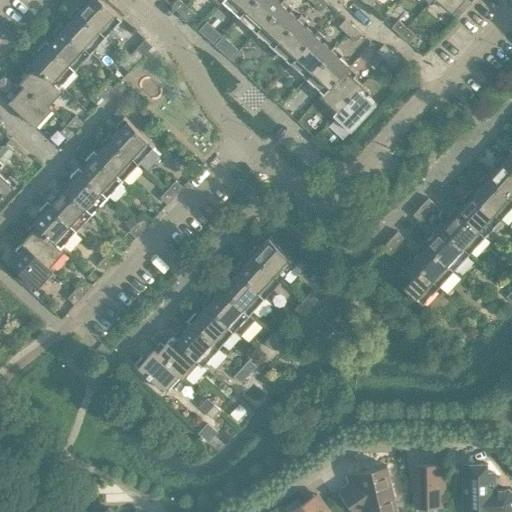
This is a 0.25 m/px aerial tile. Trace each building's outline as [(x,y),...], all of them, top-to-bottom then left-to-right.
[(86,0),(87,1),(80,8),(79,10),(106,35),(122,17),(102,0),(86,0)] [(180,0),(176,0),(171,5),(180,13),(187,6),(180,0)] [(223,0),(240,15),(253,0),(223,0)] [(253,0),(240,15),(257,30),(282,3),(280,2),(278,0),(253,0)] [(285,0),(282,0),(280,2),(282,3),(257,30),(274,46),(298,19),(297,18),(290,11),(293,7),(285,0)] [(325,0),(313,0),(312,1),(322,10),(328,3),(325,0)] [(374,11),(381,3),(377,0),(368,0),(366,3),(374,11)] [(438,0),(452,12),(462,0),(438,0)] [(72,18),(64,25),(63,26),(91,51),(106,35),(79,10),(80,8),(76,5),(68,14),(72,18)] [(187,6),(180,13),(188,21),(195,13),(187,6)] [(301,14),(297,18),(298,19),(274,46),(290,61),(315,34),(314,33),(306,26),(310,22),(301,14)] [(345,18),(338,26),(346,32),(353,25),(345,18)] [(398,19),(391,27),(401,35),(407,28),(398,19)] [(56,35),(49,42),(48,43),(75,68),(91,51),(63,26),(64,25),(61,22),(53,31),(56,35)] [(353,25),(346,32),(355,41),(362,34),(353,25)] [(415,35),(407,28),(401,35),(408,42),(415,35)] [(317,30),(314,33),(315,34),(290,61),(307,77),(332,49),(331,48),(323,41),(326,38),(317,30)] [(41,51),(33,60),(60,85),(61,84),(75,68),(48,43),(49,42),(46,39),(37,48),(41,51)] [(383,44),(376,51),(385,59),(392,52),(383,44)] [(334,45),(331,48),(332,49),(307,77),(323,91),(324,92),(349,65),(340,57),(343,53),(334,45)] [(144,54),(137,48),(129,56),(136,63),(144,54)] [(400,59),(392,52),(385,59),(393,67),(400,59)] [(136,63),(129,56),(121,64),(129,71),(136,63)] [(29,71),(21,80),(48,105),(49,104),(64,87),(61,84),(60,85),(33,60),(25,68),(29,71)] [(324,92),(323,91),(319,95),(336,110),(337,111),(362,84),(353,76),(357,72),(349,65),(324,92)] [(53,107),(49,104),(48,105),(21,80),(13,88),(17,92),(8,101),(36,126),(53,107)] [(106,81),(98,90),(106,96),(113,88),(106,81)] [(337,111),(336,110),(333,114),(351,131),(376,103),(367,95),(370,91),(362,84),(337,111)] [(106,96),(98,90),(91,98),(98,105),(106,96)] [(75,115),(69,122),(76,129),(83,122),(75,115)] [(119,129),(112,136),(111,137),(139,162),(154,145),(124,117),(116,125),(119,129)] [(76,129),(69,122),(60,132),(67,138),(76,129)] [(104,145),(97,153),(96,154),(123,179),(139,162),(111,137),(112,136),(109,133),(101,142),(104,145)] [(12,137),(5,144),(14,153),(21,146),(12,137)] [(21,146),(14,153),(22,160),(28,152),(21,146)] [(89,162),(82,170),(81,171),(108,196),(123,179),(96,154),(97,153),(93,150),(85,159),(89,162)] [(497,167),(490,175),(489,176),(511,197),(511,166),(504,159),(505,158),(502,155),(493,164),(497,167)] [(73,179),(66,187),(65,188),(93,212),(108,196),(81,171),(82,170),(78,166),(70,176),(73,179)] [(481,184),(474,192),(473,192),(500,218),(511,205),(511,197),(489,176),(490,175),(486,171),(478,181),(481,184)] [(6,178),(0,172),(0,201),(18,182),(9,174),(6,178)] [(175,180),(167,189),(175,195),(183,187),(175,180)] [(58,196),(51,203),(50,204),(77,229),(93,212),(65,188),(66,187),(63,183),(54,192),(58,196)] [(466,201),(459,208),(458,209),(485,235),(500,218),(473,192),(474,192),(471,188),(462,197),(466,201)] [(175,195),(167,189),(160,197),(167,204),(175,195)] [(428,197),(421,205),(429,211),(435,204),(428,197)] [(43,213),(34,221),(62,246),(63,245),(77,229),(50,204),(51,203),(47,200),(39,209),(43,213)] [(429,211),(421,205),(413,214),(420,221),(429,211)] [(450,218),(443,225),(442,226),(470,251),(485,235),(458,209),(459,208),(455,205),(447,214),(450,218)] [(144,214),(137,222),(144,229),(152,221),(144,214)] [(31,233),(23,241),(50,266),(51,265),(66,248),(63,245),(62,246),(34,221),(27,229),(31,233)] [(144,229),(137,222),(129,231),(136,237),(144,229)] [(435,234),(428,242),(427,243),(454,268),(470,251),(442,226),(443,225),(440,222),(432,231),(435,234)] [(397,231),(390,238),(398,245),(404,237),(397,231)] [(249,253),(252,256),(253,255),(281,280),(296,262),(269,237),(261,247),(257,243),(249,253)] [(398,245),(390,238),(382,247),(389,254),(398,245)] [(420,251),(413,259),(412,260),(439,285),(454,268),(427,243),(428,242),(424,239),(416,248),(420,251)] [(55,268),(51,265),(50,266),(23,241),(15,249),(19,253),(10,262),(38,287),(55,268)] [(114,247),(106,256),(113,263),(121,254),(114,247)] [(233,269),(237,273),(238,271),(265,296),(281,280),(253,255),(252,256),(245,263),(242,260),(233,269)] [(423,302),(439,285),(412,260),(413,259),(409,255),(401,265),(404,268),(396,277),(423,302)] [(98,264),(106,271),(113,263),(106,256),(98,264)] [(265,296),(238,271),(237,273),(230,280),(226,277),(218,286),(222,289),(223,288),(250,313),(265,296)] [(83,281),(76,288),(84,295),(90,288),(83,281)] [(84,295),(76,288),(67,298),(75,305),(84,295)] [(223,288),(222,289),(215,297),(211,294),(203,303),(206,306),(207,305),(235,330),(240,335),(256,318),(250,313),(223,288)] [(311,292),(303,300),(311,307),(318,298),(311,292)] [(311,307),(303,300),(295,309),(303,315),(311,307)] [(207,305),(206,306),(199,314),(196,311),(187,320),(191,323),(192,322),(219,347),(235,330),(207,305)] [(180,328),(173,336),(200,361),(199,362),(203,365),(219,347),(192,322),(191,323),(184,331),(180,328)] [(280,325),(273,333),(280,340),(287,332),(280,325)] [(280,340),(273,333),(264,342),(272,349),(280,340)] [(200,361),(173,336),(165,345),(162,341),(154,349),(180,374),(185,378),(199,362),(200,361)] [(180,374),(154,349),(146,358),(143,355),(135,364),(165,391),(180,374)] [(249,359),(242,367),(249,374),(257,366),(249,359)] [(249,374),(242,367),(234,376),(241,383),(249,374)] [(219,410),(218,408),(206,398),(199,406),(212,417),(219,410)] [(511,492),(508,488),(494,489),(494,471),(488,471),(488,463),(464,463),(464,511),(510,511),(511,511),(511,492)] [(360,511),(397,511),(387,464),(348,473),(350,483),(340,490),(355,511),(358,511),(360,511)] [(443,504),(444,504),(444,464),(411,464),(411,489),(415,488),(415,505),(421,505),(443,504)] [(328,511),(316,494),(305,501),(289,511),(328,511)]
